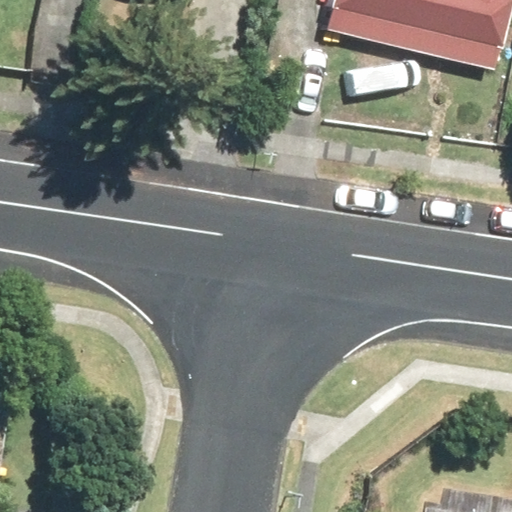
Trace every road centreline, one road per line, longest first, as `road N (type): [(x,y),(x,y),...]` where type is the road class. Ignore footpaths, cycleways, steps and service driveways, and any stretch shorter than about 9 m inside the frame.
road 1 (residential): [(258,245),(216,511)]
road 2 (residential): [(258,245),(0,205)]
road 3 (residential): [(511,284),(258,245)]
